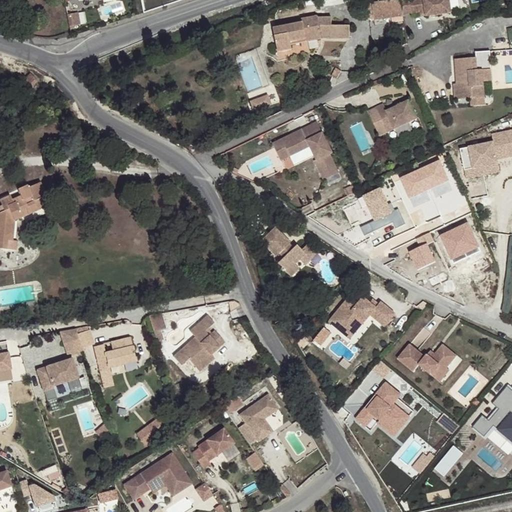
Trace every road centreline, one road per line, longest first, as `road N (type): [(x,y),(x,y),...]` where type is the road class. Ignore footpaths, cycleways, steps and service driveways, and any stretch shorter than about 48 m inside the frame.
road 1 (tertiary): [(191,166),(260,323),(348,461)]
road 2 (residential): [(191,166),(256,189),(357,258)]
road 3 (unclassified): [(60,66),(223,0)]
road 4 (residential): [(357,258),(511,334)]
road 5 (tertiary): [(60,66),(94,111),(191,166)]
